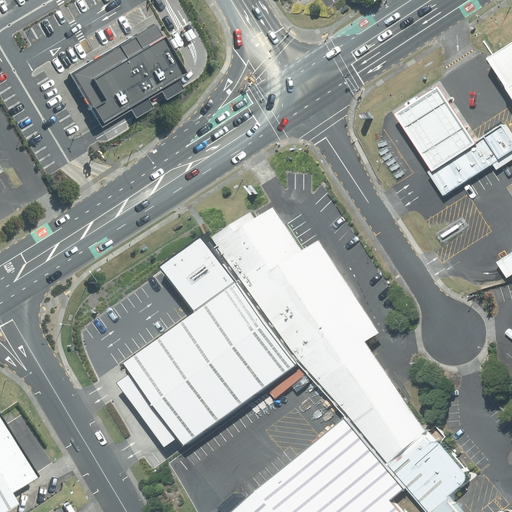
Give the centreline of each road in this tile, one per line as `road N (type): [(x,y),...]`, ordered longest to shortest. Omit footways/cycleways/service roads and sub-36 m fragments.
road 1 (residential): [(458,338),(297,95)]
road 2 (primary): [(178,170),(0,283)]
road 3 (primary): [(444,0),(297,95)]
road 4 (primary): [(178,170),(235,69),(242,11)]
road 5 (residential): [(42,371),(126,511)]
road 6 (primary): [(297,95),(178,170)]
